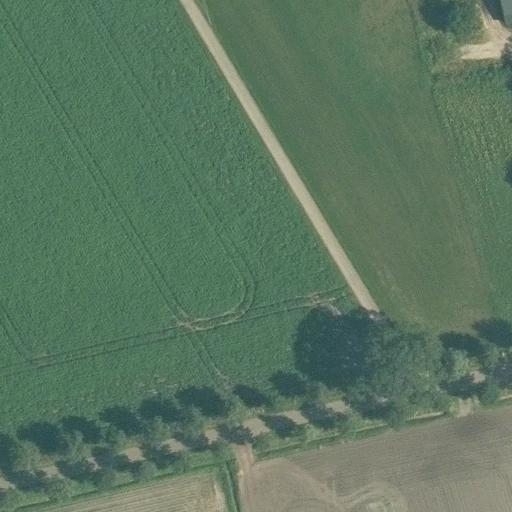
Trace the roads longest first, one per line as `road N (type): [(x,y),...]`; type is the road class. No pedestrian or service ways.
road 1 (unclassified): [(0,492),(511,376)]
road 2 (track): [(420,397),(187,0)]
